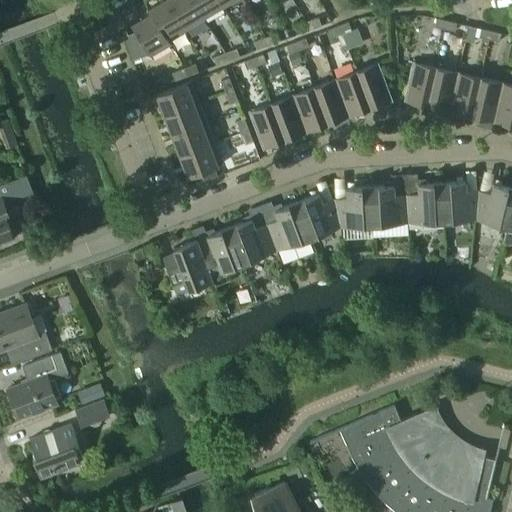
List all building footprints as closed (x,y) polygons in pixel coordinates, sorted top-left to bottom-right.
[(186,31),(167,0),(164,0),(148,9),(170,46),(171,45),(169,41),(186,31)] [(205,20),(192,0),(167,0),(186,31),(205,20)] [(223,9),(217,0),(192,0),(205,20),(223,9)] [(238,0),(217,0),(223,9),(238,0)] [(170,46),(148,9),(147,10),(149,14),(131,25),(150,57),(170,46)] [(322,26),(319,18),(307,22),(310,30),(322,26)] [(445,30),(447,21),(436,19),(434,28),(445,30)] [(455,32),(457,23),(447,21),(445,30),(455,32)] [(310,30),(307,22),(295,27),(298,35),(310,30)] [(348,23),(339,26),(342,34),(351,31),(348,23)] [(342,34),(339,26),(329,30),(332,38),(342,34)] [(489,40),(491,31),(481,29),(479,38),(489,40)] [(499,43),(501,34),(491,31),(489,40),(499,43)] [(277,33),(266,38),(269,46),(280,41),(277,33)] [(269,46),(266,38),(254,42),(257,50),(269,46)] [(306,39),(296,42),(299,50),(309,47),(306,39)] [(299,50),(296,42),(286,46),(290,54),(299,50)] [(240,57),(237,49),(225,53),(228,61),(240,57)] [(228,61),(225,53),(213,58),(216,66),(228,61)] [(266,63),(263,55),(254,58),(257,66),(266,63)] [(257,66),(254,58),(244,62),(247,70),(257,66)] [(393,101),(378,62),(357,70),(372,109),(393,101)] [(426,107),(435,67),(412,62),(403,102),(426,107)] [(198,73),(195,65),(184,69),(187,77),(198,73)] [(448,113),(458,72),(435,67),(426,107),(448,113)] [(187,77),(184,69),(172,74),(175,81),(187,77)] [(372,109),(357,70),(337,78),(351,117),(372,109)] [(471,118),(480,77),(458,72),(448,113),(471,118)] [(493,123),(503,83),(480,77),(471,118),(493,123)] [(351,117),(337,78),(313,87),(328,126),(351,117)] [(234,90),(230,79),(221,82),(225,93),(234,90)] [(199,103),(191,82),(156,95),(164,116),(199,103)] [(511,127),(511,84),(503,83),(493,123),(511,127)] [(328,126),(313,87),(292,95),(307,134),(328,126)] [(238,102),(234,90),(225,93),(230,105),(238,102)] [(307,134),(292,95),(270,103),(285,142),(307,134)] [(207,123),(199,103),(164,116),(172,137),(207,123)] [(285,142),(270,103),(248,111),(262,150),(285,142)] [(249,131),(245,119),(236,122),(241,134),(249,131)] [(214,144),(207,123),(172,137),(180,157),(214,144)] [(253,142),(249,131),(241,134),(245,145),(253,142)] [(222,165),(214,144),(180,157),(188,178),(199,174),(214,169),(222,165)] [(217,177),(214,169),(199,174),(202,183),(217,177)] [(476,219),(478,190),(466,191),(465,181),(441,183),(444,221),(476,219)] [(444,221),(441,183),(418,184),(418,194),(406,194),(408,223),(444,221)] [(507,227),(511,204),(511,188),(493,184),(490,193),(478,190),(476,219),(507,227)] [(408,223),(406,194),(394,195),(393,185),(370,187),(372,225),(408,223)] [(372,225),(370,187),(346,188),(346,198),(334,198),(340,227),(372,225)] [(340,227),(334,198),(322,203),(319,194),(297,202),(310,238),(340,227)] [(0,243),(13,239),(7,222),(10,221),(1,196),(0,196),(0,243)] [(310,238),(297,202),(274,211),(278,220),(266,224),(277,251),(310,238)] [(277,251),(266,224),(255,228),(252,219),(229,227),(243,263),(277,251)] [(243,263),(229,227),(207,236),(210,245),(200,249),(210,276),(243,263)] [(212,281),(210,276),(200,249),(197,240),(173,249),(175,254),(163,258),(176,294),(212,281)] [(19,362),(52,350),(45,332),(38,334),(32,318),(34,314),(31,306),(27,304),(0,313),(0,350),(9,347),(10,351),(15,350),(19,362)] [(18,418),(57,403),(55,398),(61,396),(54,379),(68,373),(60,352),(22,366),(28,382),(7,390),(18,418)] [(75,410),(80,425),(109,414),(104,399),(75,410)] [(487,496),(496,459),(495,458),(495,459),(473,453),(474,451),(469,449),(465,447),(461,445),(458,442),(456,444),(453,442),(450,439),(446,436),(443,433),(441,430),(438,426),(436,423),(434,419),(432,415),(430,411),(416,417),(415,415),(401,421),(394,405),(339,429),(346,444),(351,456),(357,469),(349,474),(357,486),(365,480),(376,493),(385,503),(396,511),(489,511),(493,498),(487,496)] [(32,458),(40,478),(58,472),(56,468),(79,459),(73,444),(78,442),(71,424),(30,439),(35,454),(32,455),(33,458),(32,458)] [(306,511),(299,511),(284,482),(254,494),(255,498),(256,503),(258,508),(259,511),(310,511),(310,510),(306,511)]
